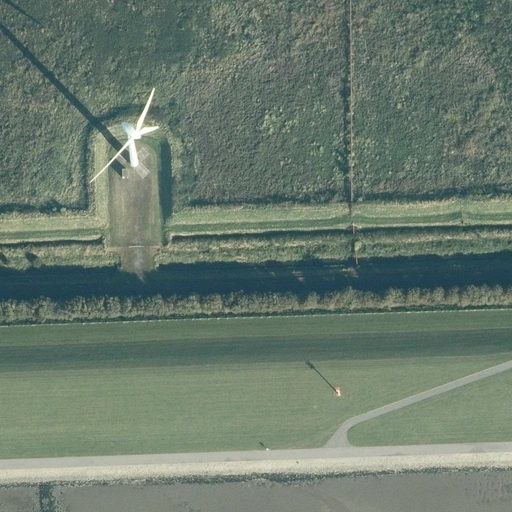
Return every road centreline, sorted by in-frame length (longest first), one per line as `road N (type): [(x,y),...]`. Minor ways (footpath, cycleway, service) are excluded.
road 1 (unclassified): [(511,280),(0,298)]
road 2 (track): [(339,454),(346,426),(511,367)]
